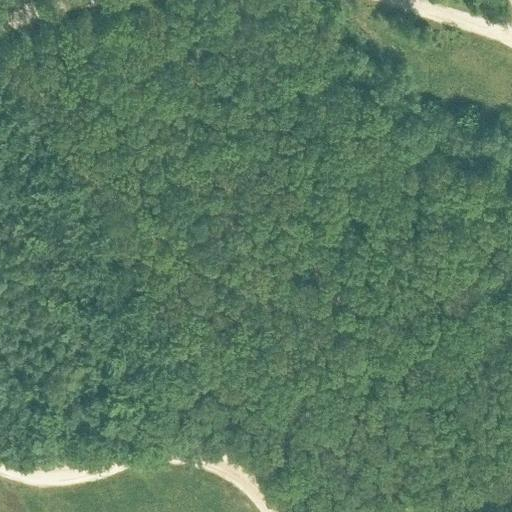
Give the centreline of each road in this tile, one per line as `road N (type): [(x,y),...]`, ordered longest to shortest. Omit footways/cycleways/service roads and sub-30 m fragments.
road 1 (track): [(274,511),(236,468),(201,451),(148,449),(60,470),(0,461)]
road 2 (track): [(511,34),(397,0)]
